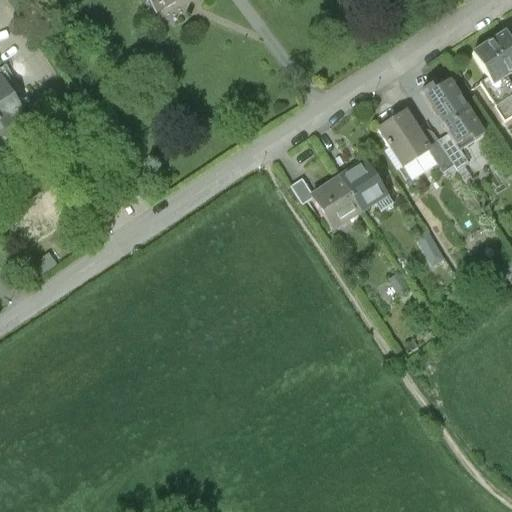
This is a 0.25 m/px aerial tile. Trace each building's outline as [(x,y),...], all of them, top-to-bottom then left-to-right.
[(141,0),(152,17),(179,0),(141,0)] [(511,45),(506,35),(473,57),(488,81),(479,87),(503,125),(511,119),(511,89),(506,80),(511,76),(511,45)] [(0,70),(0,139),(6,135),(3,131),(11,126),(14,131),(35,117),(21,95),(17,97),(0,70)] [(455,86),(432,100),(466,155),(489,141),(455,86)] [(424,147),(404,116),(379,132),(411,182),(436,165),(424,147)] [(454,170),(435,140),(424,147),(436,165),(444,177),(454,170)] [(386,196),(365,165),(364,166),(365,168),(356,175),(354,172),(338,183),(358,214),(374,204),(372,201),(382,194),(384,197),(386,196)] [(302,183),(290,191),(301,208),(311,201),(311,200),(312,199),(302,183)] [(338,183),(313,200),(312,199),(311,200),(311,201),(331,232),(332,232),(329,228),(354,211),(357,215),(358,214),(338,183)]
